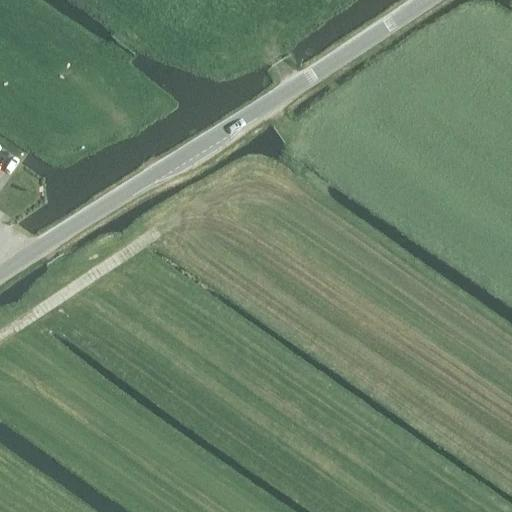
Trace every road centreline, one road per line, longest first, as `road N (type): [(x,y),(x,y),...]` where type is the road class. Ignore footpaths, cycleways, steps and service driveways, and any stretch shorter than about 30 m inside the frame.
road 1 (tertiary): [(0,276),(428,0)]
road 2 (track): [(0,336),(156,232)]
